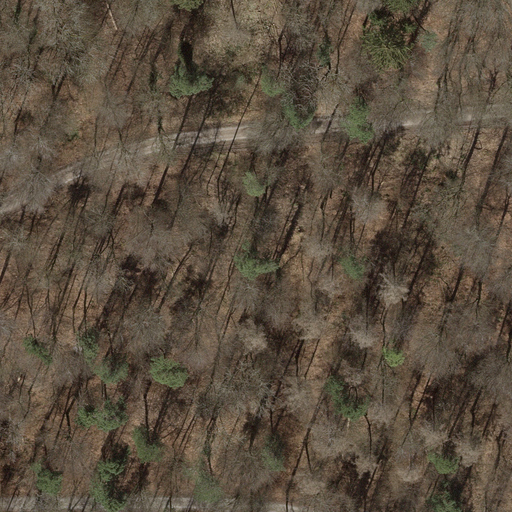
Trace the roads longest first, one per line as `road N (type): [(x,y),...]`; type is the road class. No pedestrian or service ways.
road 1 (track): [(511,112),(245,132),(110,155),(0,213)]
road 2 (track): [(0,502),(289,511)]
